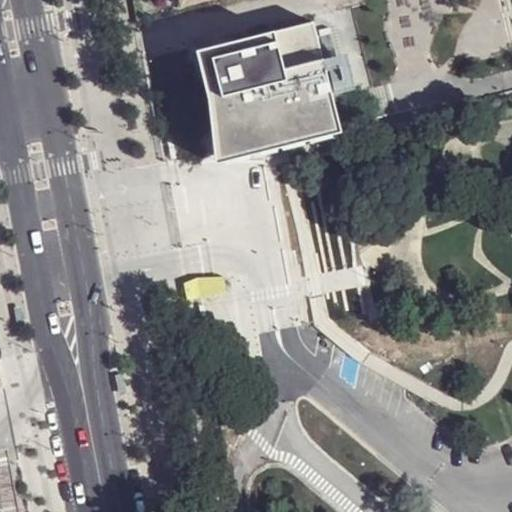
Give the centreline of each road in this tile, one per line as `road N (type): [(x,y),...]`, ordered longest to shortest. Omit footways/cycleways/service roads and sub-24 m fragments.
road 1 (secondary): [(7,119),(52,347),(82,390)]
road 2 (secondary): [(82,390),(91,339),(50,112)]
road 3 (secondary): [(105,511),(82,390)]
